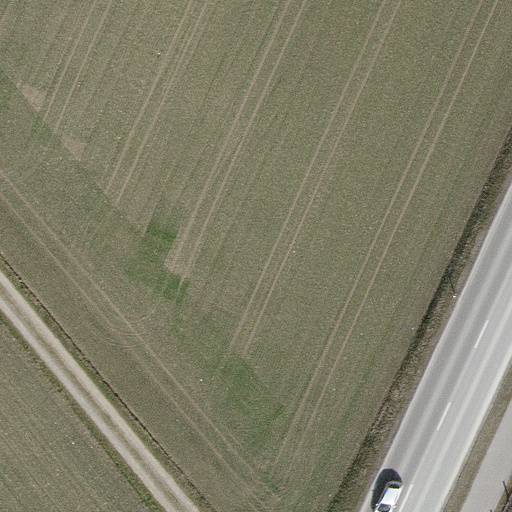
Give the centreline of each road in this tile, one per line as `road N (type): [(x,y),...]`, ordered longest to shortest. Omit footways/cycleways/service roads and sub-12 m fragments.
road 1 (track): [(0,291),(180,511)]
road 2 (secondary): [(511,271),(401,511)]
